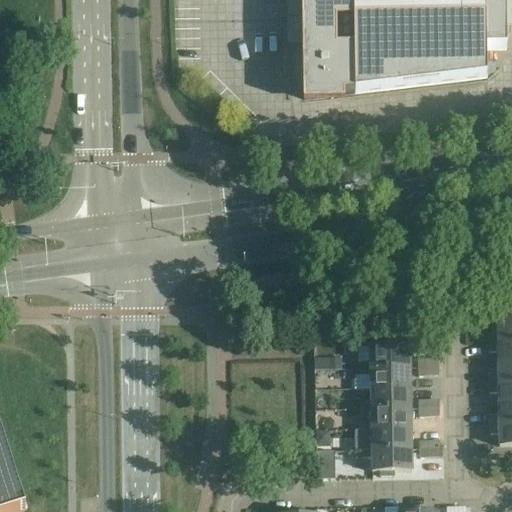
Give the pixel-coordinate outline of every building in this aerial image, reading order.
[(511,0),(302,0),(304,101),(304,103),(345,103),(345,96),(487,79),(486,51),(506,51),(506,15),(511,14),(511,0)] [(487,336),(487,345),(511,345),(511,323),(497,324),(497,336),(487,336)] [(511,365),(511,345),(487,345),(487,355),(497,355),(497,366),(511,365)] [(360,364),(360,372),(410,371),(409,350),(370,350),(370,364),(360,364)] [(323,356),(315,356),(316,369),(324,369),(323,356)] [(340,358),(328,359),(328,372),(341,371),(340,358)] [(418,371),(438,370),(437,362),(418,362),(418,371)] [(488,386),(511,385),(511,365),(497,366),(498,377),(488,377),(488,386)] [(438,370),(418,371),(418,379),(438,379),(438,370)] [(370,392),(410,391),(410,371),(360,372),(360,379),(354,379),(354,392),(370,392)] [(511,406),(511,385),(488,386),(488,396),(498,396),(498,407),(511,406)] [(361,405),(361,413),(410,412),(410,391),(370,392),(371,405),(361,405)] [(418,403),(418,411),(438,411),(438,403),(418,403)] [(511,426),(511,406),(498,407),(498,418),(488,418),(488,427),(511,426)] [(438,419),(438,411),(418,411),(419,420),(438,419)] [(371,433),(411,432),(410,412),(361,413),(361,420),(371,420),(371,433)] [(511,448),(511,426),(488,427),(489,437),(499,437),(499,449),(511,448)] [(0,511),(24,511),(27,511),(0,428),(0,511)] [(361,453),(411,452),(411,432),(371,433),(355,433),(355,453),(361,453)] [(419,444),(419,452),(439,452),(439,443),(419,444)] [(411,452),(361,453),(361,461),(371,461),(372,475),(380,475),(380,480),(394,479),(393,474),(411,474),(411,452)] [(439,452),(419,452),(419,461),(439,460),(439,452)] [(334,482),(334,454),(316,454),(316,482),(334,482)]
